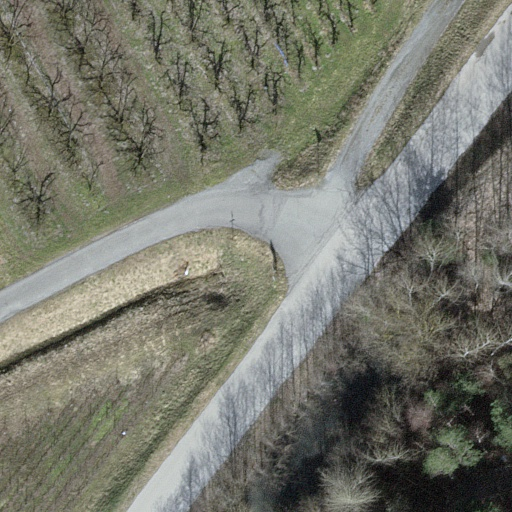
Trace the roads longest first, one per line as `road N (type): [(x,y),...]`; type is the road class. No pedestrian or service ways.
road 1 (unclassified): [(161,511),(332,296),(511,48)]
road 2 (track): [(0,305),(196,211),(257,207),(354,265)]
road 3 (track): [(448,0),(366,131),(314,237)]
